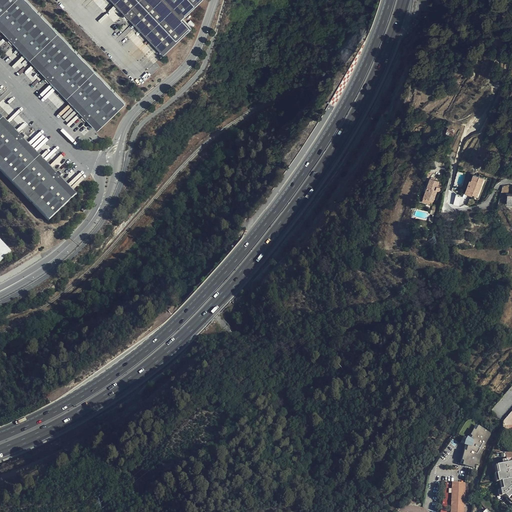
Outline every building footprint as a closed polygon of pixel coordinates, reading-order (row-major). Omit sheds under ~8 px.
[(0,0),(0,26),(9,36),(15,42),(46,74),(52,81),(83,113),(89,119),(95,125),(98,129),(125,103),(122,99),(26,0),(0,0)] [(201,0),(113,0),(158,47),(168,57),(169,58),(196,32),(195,31),(183,18),(201,0)] [(11,47),(15,42),(9,36),(5,40),(11,47)] [(48,85),(52,81),(46,74),(42,78),(48,85)] [(85,123),(89,119),(83,113),(79,117),(85,123)] [(0,119),(0,171),(11,183),(38,157),(23,141),(17,135),(2,119),(0,119)] [(22,130),(17,135),(23,141),(28,136),(22,130)] [(11,183),(48,221),(75,195),(72,192),(60,179),(54,173),(38,157),(11,183)] [(54,173),(60,179),(64,175),(58,168),(54,173)] [(471,179),(470,181),(467,190),(473,192),(473,193),(478,195),(484,175),(476,173),(474,179),(471,179)] [(438,190),(439,190),(441,189),(441,188),(441,187),(441,186),(440,186),(437,185),(439,180),(431,178),(423,201),(432,205),(438,190)] [(0,261),(11,251),(0,239),(0,261)] [(491,435),(478,427),(475,431),(473,430),(470,436),(472,437),(470,440),(467,438),(465,442),(464,447),(467,447),(465,453),(464,452),(461,462),(463,462),(462,466),(473,469),(474,466),(478,467),(482,452),(483,448),(491,435)] [(511,472),(511,468),(510,459),(500,460),(501,464),(496,465),(497,473),(495,474),(497,481),(500,481),(501,489),(499,489),(498,490),(499,496),(503,495),(505,498),(510,503),(511,502),(511,478),(511,479),(510,473),(511,472)] [(450,511),(463,511),(464,478),(450,477),(450,511)]
